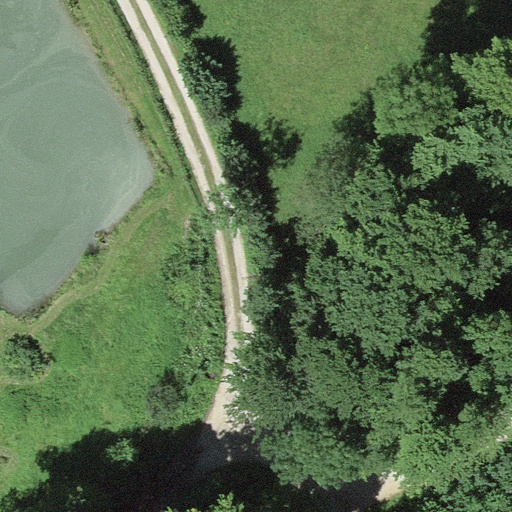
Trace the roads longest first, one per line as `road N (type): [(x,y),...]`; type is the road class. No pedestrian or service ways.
road 1 (track): [(252,398),(160,49),(133,0)]
road 2 (track): [(511,439),(496,450),(329,483)]
road 3 (track): [(252,398),(141,511)]
